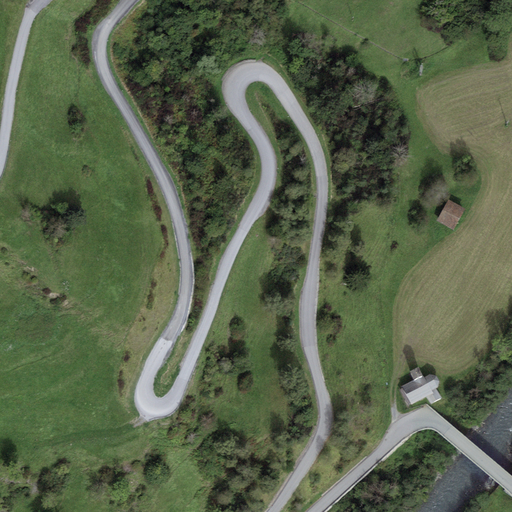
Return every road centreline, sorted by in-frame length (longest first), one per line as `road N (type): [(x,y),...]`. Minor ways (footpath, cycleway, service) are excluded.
road 1 (unclassified): [(127,0),(104,30),(102,63),(171,198),(186,276),(180,315),(147,374),(149,404),(174,395),(262,195),(267,158),(239,107),(237,80),(255,72),(270,78),(319,160),(307,329),(325,422),(272,511)]
road 2 (unclassified): [(314,511),(409,426),(427,419),(511,484)]
road 3 (unclassified): [(0,157),(13,72),(40,0)]
